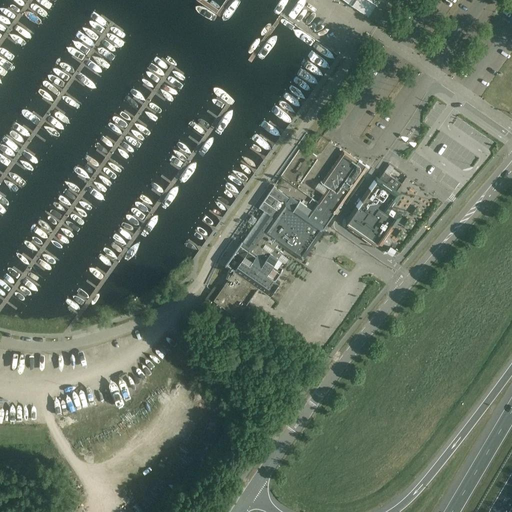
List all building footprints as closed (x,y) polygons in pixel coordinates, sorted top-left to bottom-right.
[(378,3),(373,0),(346,0),(369,16),(378,3)] [(388,113),(384,121),(391,124),(394,116),(388,113)] [(329,187),(319,202),(334,213),(353,186),(367,166),(369,168),(370,168),(359,160),(358,162),(349,156),(347,154),(343,155),(325,181),(324,183),(321,181),(329,187)] [(381,177),(398,189),(399,188),(402,184),(385,171),(381,176),(381,177)] [(349,224),(376,244),(378,245),(379,243),(397,217),(386,210),(394,199),(392,197),(395,194),(377,182),(376,180),(371,188),(372,189),(363,201),(362,200),(358,206),(359,207),(348,222),(347,223),(349,224)] [(235,270),(214,300),(238,317),(259,287),(271,296),(281,282),(276,279),(282,272),(272,266),(282,252),(275,248),(280,241),(293,250),(292,251),(302,258),(334,213),(319,202),(313,211),(299,201),(298,204),(274,187),(273,187),(260,207),(259,207),(274,218),(251,251),(241,244),(226,264),(235,270)] [(415,206),(418,216),(428,213),(425,203),(415,206)] [(404,225),(398,234),(407,240),(413,231),(404,225)] [(393,253),(397,247),(391,243),(387,249),(393,253)]
